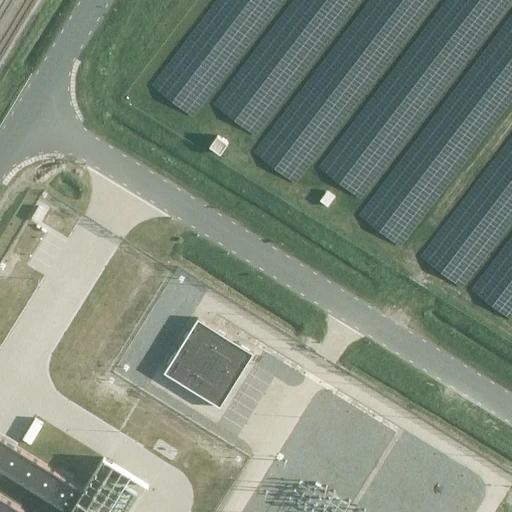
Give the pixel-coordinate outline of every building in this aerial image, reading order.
[(31,284),(67,224),(42,209),(6,270),(31,284)] [(220,407),(254,353),(236,342),(229,338),(198,318),(164,372),(220,407)] [(65,352),(54,374),(78,387),(90,364),(65,352)] [(136,407),(143,395),(108,376),(96,398),(121,411),(126,402),(136,407)] [(372,458),(385,436),(356,420),(344,442),(372,458)] [(0,468),(67,510),(81,488),(0,437),(0,468)] [(131,511),(149,486),(101,456),(81,488),(67,510),(66,511),(131,511)] [(0,511),(25,511),(0,496),(0,511)]
